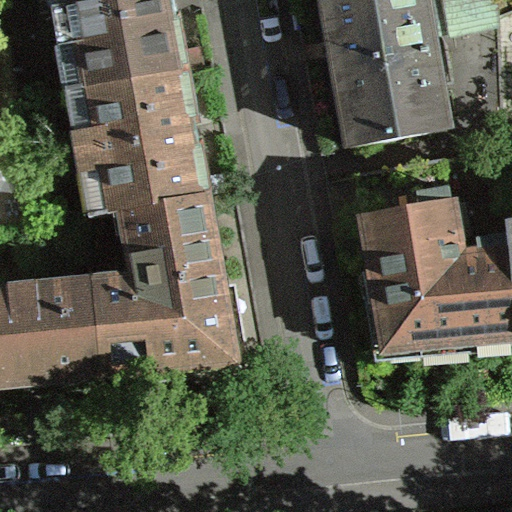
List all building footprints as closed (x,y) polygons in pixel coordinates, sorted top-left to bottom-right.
[(80,94),(180,76),(167,2),(166,0),(63,0),(65,12),(47,15),(53,53),(72,50),(80,94)] [(331,72),(346,153),(441,136),(440,129),(429,131),(421,90),(433,88),(424,39),(492,26),(491,0),(329,0),(319,2),(331,72)] [(4,55),(0,55),(0,102),(11,101),(4,55)] [(180,76),(80,94),(88,138),(69,141),(76,179),(95,176),(103,219),(116,217),(202,202),(190,129),(180,76)] [(0,102),(0,149),(19,147),(11,101),(0,102)] [(483,359),(501,357),(511,343),(511,326),(505,255),(455,264),(451,243),(465,241),(460,208),(446,211),(439,167),(351,182),(366,268),(355,284),(358,304),(374,314),(382,354),(425,351),(468,347),(483,359)] [(229,369),(231,367),(202,202),(116,217),(128,283),(88,287),(97,382),(168,375),(229,369)] [(511,227),(503,228),(505,255),(511,326),(511,227)] [(97,382),(88,287),(0,295),(0,391),(26,389),(97,382)]
